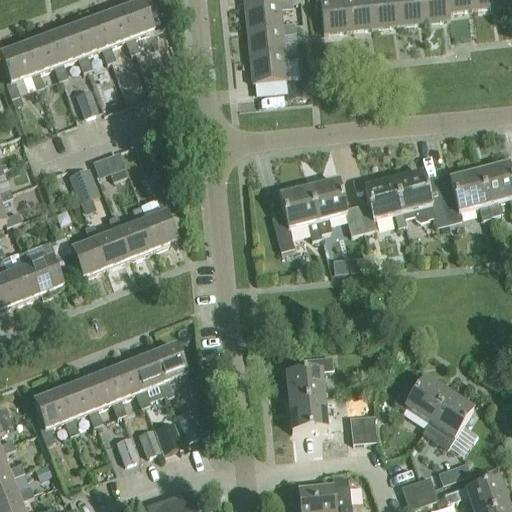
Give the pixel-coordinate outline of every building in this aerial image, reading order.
[(278,10),(278,5),(277,0),(242,0),(244,13),(278,10)] [(345,1),(340,1),(325,3),(324,0),(313,0),(315,6),(320,5),(323,39),(349,36),(345,1)] [(370,0),(355,0),(350,1),(349,0),(339,0),(340,1),(345,1),(349,36),(374,33),(370,0)] [(395,0),(370,0),(374,33),(399,30),(395,0)] [(420,0),(395,0),(399,30),(424,27),(420,0)] [(445,0),(420,0),(424,27),(447,24),(447,17),(448,17),(445,0)] [(470,0),(445,0),(448,17),(473,14),(470,0)] [(496,0),(470,0),(473,14),(497,11),(496,0)] [(511,0),(496,0),(497,11),(511,9),(511,0)] [(281,35),(281,30),(279,15),(292,13),(291,4),(278,5),(278,10),(244,13),(247,38),(281,35)] [(129,45),(125,46),(130,60),(139,57),(134,43),(154,36),(143,7),(118,16),(129,45)] [(110,52),(125,46),(129,45),(118,16),(95,25),(105,53),(100,55),(106,69),(115,66),(110,52)] [(86,60),(100,55),(105,53),(95,25),(71,34),(81,62),(77,64),(83,78),(91,75),(86,60)] [(284,60),(284,55),(282,40),(294,39),(293,29),(281,30),(281,35),(247,38),(249,63),(284,60)] [(62,69),(77,64),(81,62),(71,34),(47,43),(58,71),(53,73),(59,87),(68,84),(62,69)] [(39,78),(53,73),(58,71),(47,43),(23,52),(34,80),(30,81),(35,96),(44,93),(39,78)] [(14,87),(30,81),(34,80),(23,52),(0,60),(0,64),(9,88),(5,89),(11,105),(20,101),(14,87)] [(304,53),(296,54),(297,63),(305,62),(304,53)] [(284,60),(249,63),(252,89),(287,86),(285,66),(297,64),(296,54),(284,55),(284,60)] [(160,100),(172,95),(164,72),(151,76),(160,100)] [(301,103),(300,83),(288,84),(289,104),(301,103)] [(90,95),(75,101),(83,124),(98,118),(90,95)] [(105,162),(92,167),(97,183),(110,178),(105,162)] [(511,181),(510,182),(507,170),(478,178),(489,223),(500,220),(497,208),(508,205),(511,218),(511,181)] [(67,179),(77,206),(98,198),(87,171),(67,179)] [(448,230),(441,204),(429,207),(422,178),(393,186),(403,225),(413,222),(414,226),(419,229),(427,226),(427,225),(432,223),(435,234),(448,230)] [(481,225),(489,223),(478,178),(448,185),(452,200),(441,204),(448,230),(460,227),(458,218),(478,213),(481,225)] [(405,232),(403,225),(393,186),(363,194),(367,209),(356,212),(363,239),(376,235),(374,227),(393,221),(396,234),(405,232)] [(363,239),(356,212),(345,216),(337,187),(308,194),(319,240),(331,237),(328,224),(344,220),(350,242),(363,239)] [(296,197),(295,192),(277,197),(284,220),(271,224),(280,258),(294,254),(288,235),(306,230),(310,245),(320,243),(319,240),(308,194),(296,197)] [(0,197),(0,208),(12,203),(9,195),(0,197)] [(142,227),(153,256),(177,246),(166,219),(170,217),(164,202),(155,206),(161,220),(146,225),(142,227)] [(142,227),(146,225),(140,211),(132,215),(137,229),(122,235),(118,237),(129,265),(153,256),(142,227)] [(4,224),(0,213),(0,230),(5,229),(6,233),(21,227),(18,219),(4,224)] [(118,237),(122,235),(117,221),(108,224),(113,238),(100,244),(95,245),(107,274),(129,265),(118,237)] [(95,245),(100,244),(94,230),(85,233),(91,247),(70,255),(82,284),(107,274),(95,245)] [(27,272),(39,301),(63,292),(52,264),(56,263),(50,247),(41,251),(46,265),(32,271),(27,272)] [(27,272),(32,271),(26,257),(17,260),(23,274),(8,280),(4,282),(15,311),(39,301),(27,272)] [(348,265),(334,266),(336,280),(349,279),(348,265)] [(4,282),(8,280),(3,266),(0,267),(0,316),(15,311),(4,282)] [(163,389),(158,391),(164,405),(173,401),(167,387),(187,380),(175,351),(151,360),(163,389)] [(143,397),(158,391),(163,389),(151,360),(128,369),(139,398),(135,400),(140,414),(149,411),(143,397)] [(288,408),(323,405),(320,377),(333,376),(331,363),(303,366),(304,378),(285,380),(288,408)] [(120,406),(135,400),(139,398),(128,369),(104,379),(115,408),(111,409),(116,423),(125,420),(120,406)] [(96,415),(111,409),(115,408),(104,379),(80,388),(92,417),(87,419),(93,433),(101,429),(96,415)] [(428,428),(447,400),(423,384),(411,402),(402,396),(394,408),(403,414),(404,412),(428,428)] [(72,424),(87,419),(92,417),(80,388),(57,397),(68,426),(64,428),(69,442),(78,438),(72,424)] [(49,434),(64,428),(68,426),(57,397),(32,407),(43,435),(40,436),(46,451),(54,448),(49,434)] [(447,400),(428,428),(453,444),(472,416),(447,400)] [(323,405),(288,408),(291,437),(326,434),(323,405)] [(202,441),(192,415),(176,421),(187,447),(202,441)] [(0,459),(0,460),(14,454),(11,446),(0,450),(0,438),(13,434),(7,419),(0,421),(0,459)] [(362,422),(364,448),(376,447),(373,421),(362,422)] [(351,450),(364,448),(362,422),(348,423),(351,450)] [(183,453),(174,428),(154,435),(163,460),(183,453)] [(137,440),(146,463),(160,457),(152,435),(137,440)] [(115,447),(123,471),(138,466),(129,443),(115,447)] [(6,475),(0,460),(0,459),(0,483),(8,481),(10,484),(24,479),(21,470),(6,475)] [(466,468),(437,478),(442,491),(471,481),(466,468)] [(0,511),(18,504),(19,508),(33,503),(24,479),(10,484),(8,481),(0,483),(0,511)] [(350,511),(347,481),(332,483),(333,493),(298,496),(299,511),(350,511)] [(404,504),(433,494),(429,482),(400,492),(404,504)] [(469,511),(507,511),(498,484),(468,495),(467,491),(444,500),(447,509),(466,502),(469,511)] [(433,494),(404,504),(406,511),(419,511),(437,506),(433,494)] [(195,511),(191,497),(149,511),(195,511)]
